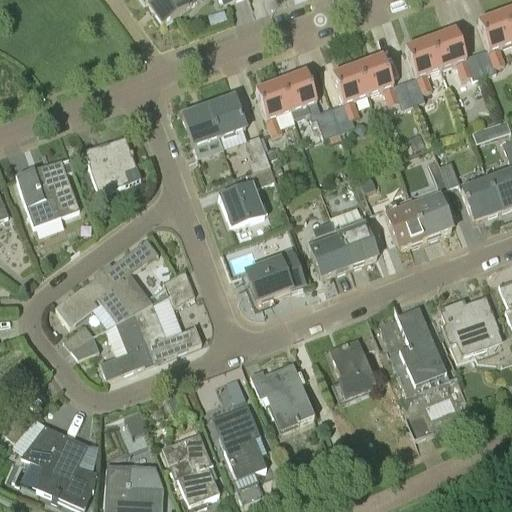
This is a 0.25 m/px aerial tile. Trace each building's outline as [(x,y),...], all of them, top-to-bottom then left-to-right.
[(139,0),(148,11),(162,0),(139,0)] [(199,0),(162,0),(148,11),(162,31),(201,3),(199,0)] [(247,1),(246,0),(219,0),(223,10),(247,1)] [(511,14),(501,18),(511,47),(511,14)] [(226,25),(223,15),(215,17),(219,27),(226,25)] [(499,54),(511,49),(511,47),(501,18),(476,28),(486,55),(475,59),(483,82),(495,78),(494,73),(504,69),(499,54)] [(483,82),(475,59),(464,63),(454,36),(429,45),(440,76),(454,70),(460,86),(470,82),(472,86),(483,82)] [(426,81),(440,76),(429,45),(404,54),(414,84),(403,88),(412,112),(424,107),(421,99),(431,96),(426,81)] [(412,112),(403,88),(392,92),(381,62),(356,71),(367,102),(382,97),(387,112),(397,108),(400,116),(412,112)] [(353,107),(367,102),(356,71),(331,80),(341,110),(330,114),(339,139),(353,133),(351,125),(358,123),(353,107)] [(323,145),(339,139),(330,114),(319,118),(304,78),(279,87),(293,126),(308,120),(311,127),(315,125),(323,145)] [(293,126),(279,87),(254,96),(271,142),(282,138),(282,137),(295,133),(293,126)] [(219,146),(245,136),(233,104),(207,113),(219,146)] [(192,156),(219,146),(207,113),(181,123),(192,156)] [(505,126),(495,130),(499,141),(509,138),(505,126)] [(423,152),(419,140),(407,145),(411,156),(423,152)] [(251,178),(269,173),(258,142),(246,146),(254,168),(249,169),(251,178)] [(139,185),(135,174),(131,161),(132,161),(131,157),(129,158),(124,143),(83,158),(88,172),(87,172),(98,200),(139,185)] [(511,144),(501,148),(509,171),(511,169),(511,144)] [(276,161),(273,152),(265,155),(268,164),(276,161)] [(398,162),(395,155),(387,158),(390,165),(398,162)] [(14,184),(32,233),(60,222),(60,223),(78,216),(64,178),(72,176),(68,164),(14,184)] [(436,199),(447,194),(438,171),(436,166),(426,170),(435,196),(436,199)] [(438,171),(447,194),(458,190),(450,167),(438,171)] [(229,235),(263,223),(253,195),(274,186),(269,173),(251,178),(246,180),(250,192),(217,204),(217,205),(219,204),(229,234),(228,234),(229,235)] [(511,174),(486,184),(498,218),(511,213),(511,174)] [(472,228),(498,218),(486,184),(460,194),(472,228)] [(411,212),(424,246),(450,237),(436,199),(435,196),(409,205),(411,212)] [(394,211),(382,215),(384,221),(390,237),(397,256),(424,246),(411,212),(397,218),(394,211)] [(334,234),(333,234),(348,275),(375,265),(360,224),(334,234)] [(306,248),(320,285),(348,275),(333,234),(334,234),(331,227),(312,234),(316,244),(306,248)] [(151,310),(129,280),(156,260),(145,246),(102,278),(133,320),(151,310)] [(303,292),(301,289),(289,256),(275,262),(277,266),(244,278),(256,309),(303,292)] [(162,288),(167,301),(189,288),(184,275),(162,288)] [(114,330),(133,320),(102,278),(54,314),(69,333),(97,312),(93,307),(96,305),(114,330)] [(511,287),(499,293),(498,290),(497,291),(508,315),(504,317),(511,338),(511,287)] [(167,301),(172,314),(194,302),(189,288),(167,301)] [(496,336),(498,335),(484,302),(465,310),(463,305),(438,315),(445,332),(441,333),(448,352),(455,350),(460,364),(501,348),(496,336)] [(133,320),(152,369),(200,350),(194,334),(165,344),(151,310),(133,320)] [(407,404),(447,387),(418,313),(396,322),(408,352),(390,360),(407,404)] [(114,330),(126,360),(99,369),(105,387),(152,369),(133,320),(114,330)] [(62,347),(68,355),(92,342),(83,330),(62,347)] [(77,366),(98,358),(92,342),(68,355),(77,366)] [(369,393),(374,391),(356,346),(355,346),(356,349),(330,359),(329,356),(328,357),(339,386),(347,406),(371,397),(369,393)] [(296,433),(296,431),(313,424),(292,370),(263,381),(262,377),(249,382),(258,407),(265,404),(279,440),(296,433)] [(166,405),(175,429),(193,423),(184,398),(166,405)] [(246,410),(211,424),(238,492),(254,486),(252,480),(265,475),(253,445),(259,443),(246,410)] [(0,436),(0,438),(13,449),(35,424),(22,412),(0,436)] [(419,420),(405,425),(413,445),(428,440),(419,420)] [(87,452),(43,432),(21,463),(46,474),(35,499),(56,508),(57,504),(75,511),(79,511),(86,498),(91,500),(93,482),(76,474),(87,452)] [(173,486),(176,485),(187,511),(202,511),(206,511),(204,506),(218,501),(208,474),(212,472),(199,438),(161,454),(173,486)] [(154,475),(106,472),(103,511),(161,511),(162,496),(154,475)]
